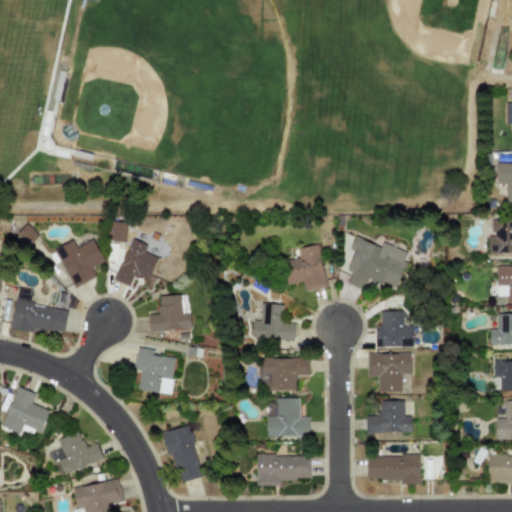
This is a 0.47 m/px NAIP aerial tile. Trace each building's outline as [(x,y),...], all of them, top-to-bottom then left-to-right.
[(511,163),(495,163),(495,184),(504,184),(504,202),(511,201),(511,163)] [(511,220),(490,221),(491,235),(486,236),(487,254),(511,253),(511,220)] [(125,222),(111,222),(110,241),(124,242),(125,222)] [(15,234),(27,245),(37,235),(25,224),(15,234)] [(380,243),(379,246),(353,237),(348,250),(352,251),(345,270),(350,272),(346,283),(363,289),(367,278),(394,287),(407,252),(380,243)] [(113,280),(128,286),(132,275),(146,281),(156,257),(143,252),(146,244),(130,238),(113,280)] [(53,249),(72,288),(94,277),(90,267),(102,261),(91,239),(75,247),(71,240),(53,249)] [(301,282),(303,291),(325,287),(316,244),(296,248),(298,258),(281,261),(286,284),(301,282)] [(505,302),(511,301),(511,265),(494,266),(495,296),(504,296),(505,302)] [(157,296),(158,314),(147,315),(147,330),(190,329),(189,313),(180,313),(179,295),(157,296)] [(66,308),(12,302),(9,329),(31,332),(31,329),(63,333),(66,308)] [(250,338),(293,339),(293,323),(282,323),(282,304),(259,303),(258,320),(251,320),(250,338)] [(411,347),(411,325),(401,325),(401,311),(376,310),(376,346),(411,347)] [(511,314),(495,314),(495,329),(488,329),(488,345),(511,345),(511,314)] [(139,370),(136,390),(168,394),(173,358),(152,355),(153,350),(137,347),(134,369),(139,370)] [(408,374),(409,353),(366,353),(365,377),(376,377),(376,392),(399,393),(400,374),(408,374)] [(293,391),(293,375),(307,375),(307,358),(261,357),(261,365),(256,365),(256,384),(264,384),(264,390),(293,391)] [(511,360),(491,361),(492,390),(511,390),(511,360)] [(47,410),(30,404),(34,394),(15,387),(0,427),(17,433),(19,428),(38,436),(47,410)] [(307,417),(297,417),(297,398),(275,398),(275,416),(265,416),(264,436),(307,437),(307,417)] [(401,400),(376,401),(377,415),(364,415),(364,433),(409,432),(409,416),(402,416),(401,400)] [(511,400),(503,401),(503,418),(494,418),(494,439),(511,439),(511,400)] [(159,432),(165,456),(171,455),(177,482),(199,477),(187,426),(159,432)] [(56,439),(62,457),(57,459),(62,473),(101,460),(96,443),(83,447),(78,431),(56,439)] [(254,486),(278,485),(278,479),(309,479),(308,455),(254,455),(254,486)] [(418,482),(418,456),(365,455),(365,481),(418,482)] [(486,481),(511,481),(511,455),(486,456),(486,481)] [(121,502),(117,480),(71,487),(75,509),(83,507),(83,511),(109,511),(108,504),(121,502)]
